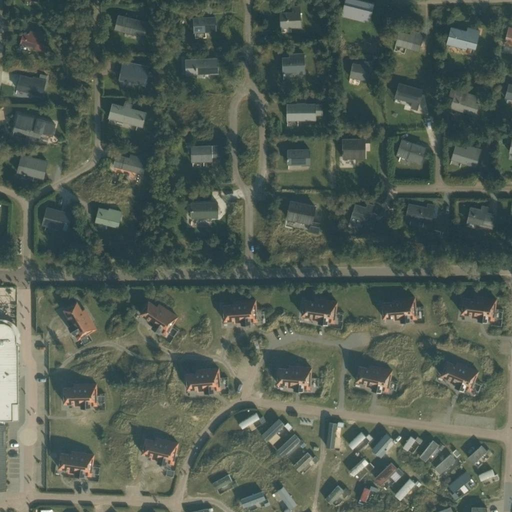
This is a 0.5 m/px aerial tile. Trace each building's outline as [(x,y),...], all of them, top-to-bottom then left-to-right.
[(345,0),(343,11),(370,18),(371,13),(370,13),(370,10),(372,10),(374,4),(358,0),(345,0)] [(281,28),(301,27),(300,6),(293,7),(293,12),(280,13),(281,28)] [(115,29),(144,36),(147,22),(118,15),(115,29)] [(194,32),(216,31),(215,17),(194,18),(194,32)] [(451,27),(447,43),(466,49),(467,46),(475,48),(479,31),(468,28),(467,31),(451,27)] [(423,34),(411,30),(410,34),(399,31),(395,45),(418,51),(423,34)] [(45,35),(38,33),(30,31),(29,35),(23,33),(20,44),(47,52),(48,47),(42,46),(45,35)] [(296,74),(304,74),(304,54),(289,54),(290,57),(282,58),(283,73),(284,73),(284,71),(296,71),(296,74)] [(187,63),(186,64),(186,75),(197,75),(197,73),(210,72),(210,74),(218,74),(217,58),(195,59),(187,59),(187,63)] [(119,80),(137,83),(137,81),(145,83),(145,85),(147,77),(148,71),(149,67),(148,67),(148,70),(140,69),(141,65),(123,62),(119,80)] [(367,80),(370,63),(364,62),(364,66),(353,63),(350,77),(367,80)] [(21,75),(17,89),(42,95),(46,80),(33,77),(33,78),(21,75)] [(399,83),(395,97),(413,102),(411,108),(417,109),(418,103),(422,90),(399,83)] [(478,97),(467,93),(451,89),(449,95),(454,97),(450,107),(476,115),(479,104),(476,103),(478,97)] [(218,101),(187,102),(187,103),(189,103),(190,118),(207,117),(207,118),(207,119),(219,118),(218,101)] [(109,118),(142,126),(146,112),(130,108),(131,104),(125,103),(123,109),(112,106),(109,118)] [(315,104),(287,104),(287,120),(315,120),(315,115),(322,115),(322,104),(315,105),(315,104)] [(18,114),(14,130),(34,135),(35,130),(42,132),(52,135),(55,124),(18,114)] [(370,142),(370,134),(361,134),(361,139),(343,139),(343,158),(365,158),(365,142),(370,142)] [(421,162),(426,148),(402,140),(397,154),(421,162)] [(219,156),(219,152),(218,145),(192,146),(192,153),(192,161),(211,161),(211,157),(219,156)] [(481,149),(474,147),(468,145),(466,149),(455,146),(451,159),(469,164),(471,156),(478,158),(481,149)] [(301,165),(310,165),(309,149),(287,150),(288,164),(301,163),(301,165)] [(47,161),(22,155),(17,172),(34,176),(35,171),(44,173),(47,161)] [(113,166),(143,173),(146,157),(138,156),(138,157),(130,155),(129,158),(116,155),(113,166)] [(287,210),(286,215),(287,216),(287,218),(311,223),(309,232),(318,234),(320,224),(312,222),(315,207),(290,201),(288,210),(287,210)] [(191,217),(218,217),(217,202),(191,203),(191,217)] [(355,204),(350,219),(360,222),(361,220),(366,222),(364,226),(372,229),(376,214),(371,212),(373,205),(367,203),(366,207),(355,204)] [(430,223),(434,205),(428,204),(427,208),(409,204),(406,218),(430,223)] [(495,215),(487,213),(488,207),(482,206),(481,210),(470,207),(467,221),(480,224),(480,225),(492,228),(495,215)] [(71,214),(47,208),(42,224),(67,230),(71,214)] [(95,221),(111,225),(118,227),(122,212),(109,209),(109,210),(99,208),(95,221)] [(473,299),(463,298),(461,313),(471,314),(471,317),(478,318),(477,320),(486,321),(487,319),(493,320),(496,299),(473,296),(473,299)] [(392,302),(382,303),(383,318),(393,317),(393,320),(400,320),(401,322),(410,321),(410,319),(416,318),(414,297),(392,299),(392,302)] [(314,302),(304,300),(302,315),(312,317),(311,320),(318,321),(318,322),(327,324),(327,322),(334,323),(337,302),(314,298),(314,302)] [(258,322),(256,299),(233,301),(233,304),(223,305),(224,321),(234,320),(234,323),(258,322)] [(157,306),(148,300),(139,314),(148,320),(146,322),(166,335),(178,316),(158,303),(157,306)] [(82,310),(77,301),(63,310),(68,318),(66,320),(69,325),(68,326),(73,335),(74,334),(78,340),(97,328),(85,309),(82,310)] [(19,420),(18,327),(0,327),(0,490),(5,490),(5,420),(19,420)] [(456,365),(446,361),(441,375),(450,379),(449,382),(455,385),(455,386),(463,390),(464,388),(470,391),(478,371),(457,362),(456,365)] [(369,368),(359,366),(356,381),(366,383),(365,386),(372,388),(372,389),(381,391),(381,389),(387,391),(392,370),(370,365),(369,368)] [(288,369),(278,368),(277,383),(287,384),(287,387),(294,388),(294,390),(303,390),(303,388),(310,389),(311,368),(288,366),(288,369)] [(221,390),(219,367),(196,369),(196,373),(186,374),(187,390),(197,389),(198,392),(221,390)] [(97,405),(97,383),(73,384),(73,387),(63,387),(64,403),(74,403),(74,406),(97,405)] [(259,419),(255,414),(238,425),(242,430),(259,419)] [(285,426),(279,420),(261,436),(267,442),(285,426)] [(337,424),(329,423),(326,449),(334,450),(337,424)] [(365,438),(361,434),(348,445),(352,450),(365,438)] [(393,440),(387,434),(372,451),(381,459),(386,453),(383,451),(393,440)] [(300,441),(294,435),(277,451),(283,458),(300,441)] [(178,442),(156,437),(155,440),(144,438),(141,454),(151,456),(151,459),(173,464),(178,442)] [(416,441),(410,437),(402,449),(407,452),(416,441)] [(439,446),(432,441),(419,458),(425,462),(439,446)] [(482,446),(468,459),(473,465),(487,452),(482,446)] [(94,454),(71,450),(71,453),(60,452),(58,468),(68,470),(68,473),(75,474),(74,475),(85,477),(85,475),(91,476),(94,454)] [(308,453),(293,466),(299,472),(313,460),(308,453)] [(457,460),(452,454),(435,469),(440,475),(457,460)] [(369,464),(365,459),(349,473),(353,478),(369,464)] [(397,470),(391,464),(374,480),(380,487),(397,470)] [(494,469),(478,476),(481,483),(497,476),(494,469)] [(467,472),(448,487),(454,494),(473,480),(467,472)] [(229,476),(212,485),(215,492),(233,483),(229,476)] [(416,485),(410,480),(395,496),(401,501),(416,485)] [(283,487),(276,493),(290,511),(297,506),(283,487)] [(343,492),(338,487),(325,501),(331,506),(343,492)] [(370,491),(364,489),(360,502),(366,504),(370,491)] [(262,492),(240,500),(243,509),(265,501),(262,492)]
